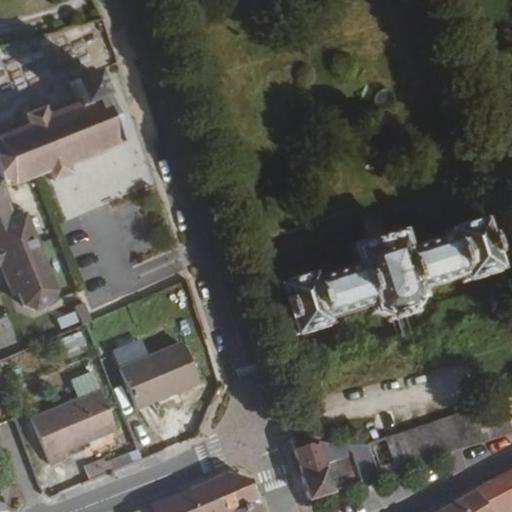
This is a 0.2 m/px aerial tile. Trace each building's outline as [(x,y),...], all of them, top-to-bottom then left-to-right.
[(110,88),(114,83),(107,85),(104,84),(99,82),(94,77),(68,88),(69,94),(59,98),(67,118),(49,124),(45,115),(26,123),(29,135),(16,140),(14,135),(10,136),(11,140),(0,143),(0,182),(4,181),(12,188),(13,190),(16,188),(15,186),(29,181),(30,183),(33,182),(32,180),(46,175),(50,185),(68,178),(64,168),(99,155),(99,157),(102,156),(101,154),(117,148),(122,146),(108,104),(107,101),(107,97),(108,92),(110,88)] [(11,222),(0,192),(0,271),(7,269),(24,310),(34,314),(52,305),(55,296),(22,217),(11,222)] [(398,232),(348,248),(356,271),(314,284),(312,278),(275,290),(291,342),(328,331),(327,326),(369,313),(371,320),(375,318),(375,319),(376,319),(376,320),(377,321),(377,322),(378,322),(379,323),(380,324),(381,324),(382,324),(383,324),(384,324),(385,324),(386,324),(387,328),(394,325),(398,338),(408,335),(404,323),(411,320),(410,316),(411,316),(412,316),(413,315),(414,314),(415,313),(415,312),(416,311),(416,310),(416,309),(416,308),(416,307),(416,306),(420,304),(418,297),(460,284),(462,289),(499,278),(483,225),(446,237),(447,242),(405,255),(398,232)] [(77,313),(84,331),(93,327),(85,310),(77,313)] [(60,339),(67,357),(88,349),(82,331),(60,339)] [(144,337),(114,348),(119,363),(149,353),(144,337)] [(181,352),(118,377),(134,418),(197,393),(181,352)] [(101,396),(32,424),(51,469),(65,463),(63,458),(117,436),(101,396)] [(366,453),(289,448),(300,482),(323,475),(331,498),(511,439),(511,417),(509,407),(366,453)] [(135,447),(86,468),(91,478),(140,457),(135,447)] [(323,475),(300,482),(307,506),(331,498),(323,475)] [(511,511),(511,477),(472,499),(481,511),(511,511)] [(257,511),(250,489),(230,481),(154,511),(257,511)] [(481,511),(472,499),(448,511),(481,511)]
